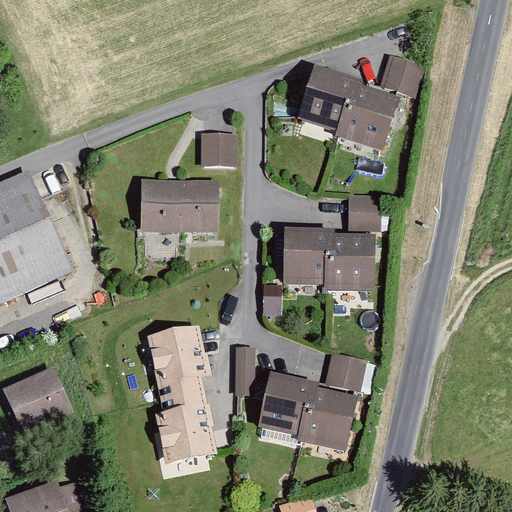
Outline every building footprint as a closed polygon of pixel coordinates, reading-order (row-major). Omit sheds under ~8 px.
[(381,88),(416,99),(426,67),(391,57),(381,88)] [(319,75),(302,129),(377,154),(394,101),(319,75)] [(202,135),(202,168),(238,168),(238,135),(202,135)] [(28,179),(0,191),(0,312),(74,279),(28,179)] [(142,179),(140,235),(221,235),(222,182),(142,179)] [(289,221),(288,280),(377,286),(376,227),(289,221)] [(147,340),(171,454),(230,442),(206,327),(147,340)] [(257,395),(260,347),(240,346),(237,393),(257,395)] [(328,384),(365,389),(369,357),(332,353),(328,384)] [(57,373),(8,391),(24,431),(73,412),(57,373)] [(273,373),(261,431),(347,453),(357,395),(273,373)] [(7,511),(64,511),(57,489),(5,507),(7,511)] [(315,511),(311,498),(280,509),(281,511),(315,511)]
